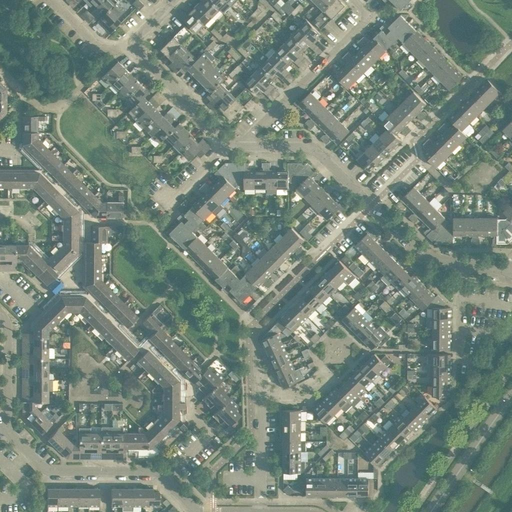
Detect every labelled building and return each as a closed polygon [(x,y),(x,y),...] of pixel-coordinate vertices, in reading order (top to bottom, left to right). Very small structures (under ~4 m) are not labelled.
[(104,0),(89,0),(87,2),(91,6),(87,9),(91,13),(104,0)] [(117,2),(115,0),(104,0),(91,13),(95,17),(98,14),(102,18),(117,2)] [(135,0),(132,3),(139,10),(144,5),(139,0),(135,0)] [(219,10),(210,0),(202,0),(198,4),(212,17),(219,10)] [(227,2),(225,0),(210,0),(219,10),(224,14),(231,6),(227,2)] [(323,11),(334,0),(319,0),(316,3),(323,11)] [(327,23),(331,19),(345,5),(339,0),(334,0),(323,11),(319,15),(327,23)] [(385,0),(389,0),(400,10),(410,0),(385,0)] [(117,2),(102,18),(106,21),(103,25),(111,33),(121,23),(117,19),(125,10),(117,2)] [(212,17),(198,4),(191,11),(204,25),(212,17)] [(204,25),(191,11),(187,15),(184,12),(179,16),(196,33),(204,25)] [(316,18),(324,26),(327,23),(319,15),(316,18)] [(383,31),(396,44),(400,40),(403,43),(415,30),(400,15),(383,31)] [(321,30),(324,26),(316,18),(312,21),(321,30)] [(299,29),(316,45),(320,42),(316,38),(320,34),(307,21),(299,29)] [(186,41),(193,34),(185,26),(178,33),(186,41)] [(292,36),(305,50),(309,46),(312,49),(316,45),(299,29),(292,36)] [(396,44),(383,31),(381,30),(374,37),(386,50),(389,47),(394,52),(395,51),(399,47),(396,44)] [(411,50),(423,38),(415,30),(403,43),(411,50)] [(182,44),(182,45),(186,41),(178,33),(161,50),(168,58),(182,44)] [(284,44),(301,61),(304,57),(301,53),(305,50),(292,36),(284,44)] [(360,39),(378,57),(386,50),(374,37),(368,43),(366,41),(366,40),(363,37),(360,39)] [(419,58),(431,46),(423,38),(411,50),(419,58)] [(358,53),(371,65),(378,57),(360,39),(357,43),(360,46),(362,46),(364,47),(358,53)] [(182,44),(168,58),(172,62),(169,65),(173,69),(190,52),(182,45),(182,44)] [(276,51),(289,65),(293,61),(297,64),(301,61),(284,44),(276,51)] [(426,66),(439,54),(431,46),(419,58),(426,66)] [(269,59),(285,76),(289,72),(286,69),(289,65),(276,51),(269,59)] [(197,60),(190,52),(173,69),(176,73),(180,69),(184,73),(189,69),(188,69),(197,60)] [(345,55),(363,73),(371,65),(358,53),(353,58),(351,57),(351,55),(348,52),(345,55)] [(196,76),(211,61),(204,53),(197,60),(188,69),(189,69),(196,76)] [(434,74),(446,61),(439,54),(426,66),(434,74)] [(343,68),(355,81),(363,73),(345,55),(342,58),(345,61),(347,61),(348,62),(343,68)] [(261,67),(274,80),(278,76),(281,80),(285,76),(269,59),(261,67)] [(111,85),(126,69),(118,61),(103,77),(111,85)] [(211,61),(196,76),(203,84),(219,69),(211,61)] [(442,82),(454,69),(446,61),(434,74),(442,82)] [(253,74),(270,91),(274,87),(270,84),(274,80),(261,67),(253,74)] [(355,81),(343,68),(335,76),(347,88),(355,81)] [(126,69),(111,85),(113,83),(120,90),(134,77),(126,69)] [(211,92),(220,83),(227,76),(219,69),(203,84),(211,92)] [(454,69),(442,82),(450,89),(462,77),(454,69)] [(245,82),(259,95),(263,91),(266,95),(270,91),(253,74),(245,82)] [(134,77),(120,90),(128,98),(141,85),(134,77)] [(480,87),(493,99),(500,92),(487,80),(480,87)] [(211,92),(207,96),(211,100),(207,104),(211,107),(228,91),(220,83),(211,92)] [(129,112),(138,103),(149,92),(141,85),(128,98),(135,106),(129,112)] [(243,90),(252,98),(254,95),(246,87),(243,90)] [(472,95),(485,107),(493,99),(480,87),(472,95)] [(252,98),(243,90),(239,94),(248,102),(252,98)] [(236,98),(235,98),(228,91),(211,107),(215,111),(218,108),(222,112),(236,98)] [(149,92),(138,103),(129,112),(137,120),(155,101),(152,97),(148,101),(145,97),(149,93),(149,92)] [(305,112),(318,100),(310,92),(300,103),(296,100),(293,103),(299,108),(300,107),(305,112)] [(413,92),(405,100),(423,118),(426,115),(423,112),(421,112),(420,110),(426,104),(413,92)] [(244,106),(248,102),(239,94),(235,98),(236,98),(244,106)] [(464,103),(477,115),(485,107),(472,95),(464,103)] [(222,112),(230,120),(244,106),(236,98),(222,112)] [(318,100),(305,112),(311,118),(310,119),(308,120),(305,123),(307,125),(326,107),(318,100)] [(405,100),(398,107),(410,120),(416,114),(417,116),(417,118),(420,121),(423,118),(405,100)] [(155,101),(137,120),(144,128),(160,112),(156,108),(159,105),(155,101)] [(456,111),(469,123),(477,115),(464,103),(456,111)] [(326,107),(307,125),(311,129),(314,126),(314,124),(316,122),(321,128),(333,115),(326,107)] [(398,107),(390,115),(408,133),(411,130),(408,127),(406,127),(405,125),(410,120),(398,107)] [(461,131),(469,123),(456,111),(448,118),(454,124),(461,131)] [(160,112),(144,128),(152,135),(171,117),(167,113),(164,116),(160,112)] [(333,115),(321,128),(327,133),(325,135),(323,135),(320,138),(323,141),(341,123),(333,115)] [(402,133),(405,136),(408,133),(390,115),(382,123),(388,129),(394,135),(395,135),(400,130),(402,131),(402,133)] [(22,133),(37,133),(37,121),(46,121),(46,117),(22,116),(22,133)] [(175,128),(171,124),(174,120),(171,117),(152,135),(160,143),(166,137),(175,128)] [(510,137),(511,135),(511,119),(503,129),(510,137)] [(175,128),(166,137),(174,144),(187,131),(179,123),(175,128)] [(338,141),(338,142),(349,131),(341,123),(323,141),(326,144),(329,141),(329,139),(331,137),(337,143),(338,141)] [(449,130),(447,128),(447,126),(444,123),(442,125),(460,143),(467,136),(461,131),(454,124),(449,130)] [(439,139),(451,151),(460,143),(442,125),(438,129),(441,132),(443,132),(444,134),(439,139)] [(401,141),(395,135),(394,135),(388,129),(380,136),(392,149),(401,141)] [(174,144),(181,152),(195,139),(187,131),(174,144)] [(22,144),(31,153),(41,143),(37,138),(37,133),(22,133),(22,144)] [(380,136),(372,144),(384,157),(392,149),(380,136)] [(426,141),(443,159),(451,151),(439,139),(433,145),(432,143),(432,141),(429,138),(426,141)] [(196,153),(198,155),(200,158),(210,148),(202,139),(199,142),(195,139),(181,152),(189,160),(196,153)] [(443,159),(426,141),(422,144),(426,147),(427,147),(429,149),(423,155),(434,166),(435,167),(443,159)] [(42,164),(56,149),(54,147),(50,151),(41,143),(31,153),(42,164)] [(372,144),(364,152),(377,164),(384,157),(372,144)] [(42,164),(53,175),(63,165),(55,156),(59,152),(56,149),(42,164)] [(364,152),(357,159),(369,172),(377,164),(364,152)] [(244,182),(244,171),(244,163),(225,163),(218,170),(223,176),(235,187),(240,182),(244,182)] [(249,163),(244,163),(244,171),(244,182),(244,188),(255,188),(255,171),(247,171),(247,168),(249,167),(249,163)] [(255,171),(255,188),(266,188),(266,171),(266,163),(262,163),(262,167),(263,169),(263,171),(255,171)] [(277,188),(277,171),(269,171),(269,168),(270,167),(270,163),(266,163),(266,171),(266,188),(277,188)] [(277,188),(288,188),(288,182),(288,163),(283,163),(283,167),(285,169),(285,171),(277,171),(277,188)] [(297,187),(309,176),(314,170),(307,163),(288,163),(288,182),(292,182),(297,187)] [(53,175),(64,186),(78,172),(76,169),(72,173),(63,165),(53,175)] [(235,188),(235,187),(223,176),(218,170),(214,174),(217,177),(219,177),(221,178),(215,184),(228,196),(235,188)] [(318,174),(314,170),(309,176),(297,187),(296,188),(304,196),(316,184),(311,178),(313,177),(315,177),(318,174)] [(11,198),(11,172),(0,172),(0,187),(7,187),(7,198),(11,198)] [(11,172),(11,198),(14,198),(14,187),(26,187),(26,172),(11,172)] [(26,172),(26,187),(32,187),(36,191),(46,180),(39,173),(26,172)] [(75,197),(85,187),(77,178),(81,174),(78,172),(64,186),(75,197)] [(40,210),(57,191),(46,180),(36,191),(45,200),(37,208),(40,210)] [(228,196),(215,184),(210,189),(208,188),(208,186),(205,183),(202,186),(208,191),(220,204),(228,196)] [(316,184),(304,196),(312,204),(330,186),(327,183),(324,186),(324,188),(322,189),(316,184)] [(200,199),(212,211),(220,204),(208,191),(202,186),(199,189),(202,192),(204,192),(205,194),(200,199)] [(320,212),(332,199),(326,194),(328,192),(330,192),(333,189),(330,186),(312,204),(320,212)] [(85,187),(75,197),(86,209),(96,198),(101,194),(98,191),(94,195),(85,187)] [(409,207),(421,194),(414,187),(403,197),(400,194),(396,197),(402,203),(404,201),(409,207)] [(57,191),(40,210),(42,213),(50,205),(58,213),(68,203),(57,191)] [(118,193),(118,202),(106,202),(106,217),(122,217),(122,193),(118,193)] [(421,194),(409,207),(415,212),(413,214),(411,214),(408,217),(411,220),(429,202),(421,194)] [(94,217),(106,217),(106,202),(100,202),(96,198),(86,209),(94,217)] [(204,219),(212,211),(200,199),(192,207),(204,219)] [(332,199),(320,212),(327,220),(338,209),(341,212),(344,209),(339,203),(337,205),(332,199)] [(429,202),(411,220),(414,223),(417,220),(417,218),(419,217),(425,222),(437,210),(429,202)] [(68,203),(58,213),(62,218),(62,224),(77,224),(78,212),(68,203)] [(511,205),(511,204),(503,212),(508,217),(511,221),(511,205)] [(202,222),(204,219),(192,207),(184,215),(186,216),(197,227),(202,222)] [(437,210),(425,222),(430,228),(428,229),(426,229),(423,232),(427,236),(444,219),(445,218),(437,210)] [(182,221),(189,229),(194,233),(199,229),(202,232),(207,227),(202,222),(197,227),(186,216),(182,221)] [(464,235),(464,218),(453,218),(453,219),(453,224),(453,243),(458,243),(458,239),(457,238),(457,235),(464,235)] [(475,244),(475,218),(464,218),(464,235),(472,236),(472,238),(471,239),(471,244),(475,244)] [(486,235),(486,218),(475,218),(475,244),(479,244),(479,239),(478,238),(478,235),(486,235)] [(486,218),(486,235),(494,236),(494,238),(492,239),(492,244),(497,244),(497,219),(497,218),(486,218)] [(444,219),(427,236),(434,243),(453,243),(453,224),(449,224),(444,219)] [(497,219),(497,244),(508,244),(505,219),(497,219)] [(177,241),(189,229),(182,221),(169,233),(177,241)] [(77,224),(62,224),(62,236),(51,236),(51,240),(77,240),(77,224)] [(100,243),(107,243),(107,230),(116,230),(116,226),(92,226),(92,242),(92,243),(100,243)] [(296,248),(302,254),(305,251),(302,248),(300,248),(298,246),(304,240),(292,228),(284,236),(296,248)] [(300,232),(304,236),(309,232),(305,228),(300,232)] [(189,229),(177,241),(185,249),(197,236),(194,233),(189,229)] [(362,253),(375,241),(367,233),(355,245),(362,253)] [(192,257),(205,244),(197,236),(185,249),(192,257)] [(299,257),(302,254),(296,248),(284,236),(276,243),(288,256),(294,251),(296,252),(296,254),(299,257)] [(370,260),(382,248),(375,241),(362,253),(370,260)] [(85,258),(106,258),(106,254),(100,254),(100,243),(92,243),(92,242),(85,242),(85,258)] [(54,245),(69,260),(77,251),(77,243),(56,243),(54,245)] [(268,251),(286,269),(289,266),(286,263),(284,263),(283,262),(288,256),(276,243),(268,251)] [(205,244),(192,257),(200,264),(213,252),(205,244)] [(16,245),(5,245),(5,260),(11,260),(11,271),(16,271),(16,260),(16,245)] [(22,260),(26,264),(36,254),(28,245),(16,245),(16,260),(22,260)] [(57,271),(69,260),(54,245),(52,247),(56,252),(47,260),(57,271)] [(377,267),(389,255),(382,248),(370,260),(377,267)] [(283,272),(286,269),(268,251),(261,259),(273,271),(279,266),(280,267),(280,269),(283,272)] [(208,272),(220,260),(213,252),(200,264),(208,272)] [(47,265),(36,254),(26,264),(37,275),(47,265)] [(384,274),(396,262),(389,255),(377,267),(384,274)] [(85,258),(85,273),(100,274),(100,262),(106,262),(106,258),(85,258)] [(253,267),(271,285),(274,282),(271,279),(269,279),(267,277),(273,271),(261,259),(253,267)] [(220,260),(208,272),(216,280),(228,267),(220,260)] [(332,268),(344,281),(348,285),(356,277),(339,261),(332,268)] [(391,282),(404,269),(396,262),(384,274),(381,278),(388,285),(391,282)] [(47,265),(37,275),(47,285),(57,275),(47,265)] [(236,275),(225,286),(229,290),(237,282),(242,277),(238,273),(241,270),(236,265),(231,270),(236,275)] [(236,275),(231,270),(228,267),(216,280),(223,287),(225,286),(236,275)] [(268,288),(271,285),(253,267),(245,274),(257,287),(263,281),(265,283),(265,285),(268,288)] [(337,288),(344,281),(332,268),(324,275),(337,288)] [(404,269),(391,282),(399,289),(401,287),(411,277),(411,276),(404,269)] [(94,295),(109,280),(108,279),(104,283),(100,279),(100,274),(85,273),(85,286),(94,295)] [(237,282),(250,295),(257,287),(245,274),(242,277),(237,282)] [(408,294),(420,282),(413,274),(411,276),(411,277),(401,287),(408,294)] [(329,295),(337,288),(324,275),(317,283),(329,295)] [(109,280),(94,295),(105,306),(115,295),(107,286),(111,282),(109,280)] [(242,302),(250,295),(237,282),(229,290),(242,302)] [(412,305),(415,301),(427,289),(420,282),(408,294),(411,297),(408,301),(412,305)] [(322,302),(329,295),(317,283),(310,290),(322,302)] [(373,291),(370,288),(368,285),(365,288),(371,293),(373,291)] [(427,289),(415,301),(423,309),(429,303),(435,297),(427,289)] [(315,309),(322,302),(310,290),(303,297),(315,309)] [(115,295),(105,306),(116,317),(131,302),(128,299),(124,303),(115,295)] [(433,318),(450,318),(450,307),(445,307),(445,302),(437,295),(435,297),(429,303),(433,307),(433,318)] [(61,297),(54,303),(65,314),(67,312),(74,312),(73,297),(61,297)] [(85,297),(73,297),(74,312),(79,312),(83,316),(94,306),(85,297)] [(308,316),(315,309),(303,297),(296,304),(308,316)] [(131,302),(116,317),(127,328),(137,317),(129,308),(133,304),(131,302)] [(41,316),(52,327),(56,331),(59,328),(54,324),(65,314),(54,303),(41,316)] [(342,319),(350,327),(366,311),(358,303),(342,319)] [(288,311),(301,324),(308,316),(296,304),(288,311)] [(153,334),(164,324),(164,323),(155,315),(162,308),(159,305),(142,322),(153,333),(153,334)] [(90,331),(105,317),(94,306),(83,316),(91,324),(87,328),(90,331)] [(293,331),(301,324),(288,311),(281,319),(288,326),(293,331)] [(357,334),(369,322),(373,318),(366,311),(350,327),(357,334)] [(33,325),(33,337),(48,337),(48,331),(52,327),(41,316),(33,325)] [(105,338),(116,328),(105,317),(90,331),(92,334),(96,329),(105,338)] [(450,318),(433,318),(432,328),(450,328),(450,318)] [(275,324),(278,327),(282,331),(288,326),(281,319),(275,324)] [(364,341),(376,329),(369,322),(357,334),(364,341)] [(160,349),(170,339),(162,330),(166,326),(164,324),(153,334),(153,333),(148,338),(160,349)] [(276,333),(274,331),(278,327),(275,324),(263,337),(264,339),(262,340),(266,350),(282,342),(277,333),(276,333)] [(116,328),(105,338),(113,346),(105,354),(108,357),(127,339),(116,328)] [(450,328),(432,328),(432,338),(450,338),(450,328)] [(376,329),(364,341),(372,349),(384,337),(376,329)] [(48,337),(33,337),(22,336),(22,341),(33,341),(33,348),(48,348),(48,337)] [(450,338),(432,338),(432,349),(450,349),(450,338)] [(127,339),(108,357),(110,359),(118,351),(127,360),(138,350),(127,339)] [(160,349),(171,361),(185,346),(183,343),(179,347),(170,339),(160,349)] [(270,359),(286,352),(282,342),(266,350),(270,359)] [(182,372),(192,361),(184,352),(188,348),(185,346),(171,361),(182,372)] [(48,359),(48,348),(33,348),(33,354),(22,354),(22,359),(48,359)] [(140,379),(158,361),(147,350),(137,360),(145,369),(138,377),(140,379)] [(275,368),(290,361),(286,352),(270,359),(275,368)] [(392,361),(384,354),(379,359),(374,354),(367,361),(379,374),(392,361)] [(450,365),(450,354),(427,354),(427,365),(450,365)] [(48,369),(48,359),(22,359),(22,363),(33,363),(33,369),(48,369)] [(159,383),(170,372),(158,361),(140,379),(143,382),(150,374),(159,383)] [(198,367),(192,361),(182,372),(187,377),(198,367)] [(279,378),(295,370),(290,361),(275,368),(279,378)] [(367,361),(360,369),(372,381),(379,374),(367,361)] [(310,369),(309,368),(315,365),(313,362),(305,365),(307,370),(310,369)] [(432,375),(450,375),(450,365),(427,365),(427,375),(432,375)] [(223,378),(215,370),(212,373),(207,367),(192,382),(193,383),(197,379),(202,384),(198,388),(205,395),(206,396),(219,382),(220,383),(224,379),(223,378)] [(48,380),(48,369),(33,369),(33,376),(22,376),(22,380),(48,380)] [(360,369),(352,376),(365,388),(372,381),(360,369)] [(295,370),(279,378),(284,387),(299,380),(295,370)] [(170,372),(159,383),(163,387),(163,393),(178,392),(178,381),(170,372)] [(450,375),(432,375),(432,385),(450,385),(450,375)] [(352,376),(345,383),(357,395),(358,395),(365,388),(352,376)] [(48,391),(48,380),(22,380),(22,385),(33,385),(33,391),(48,391)] [(205,395),(201,399),(209,408),(214,404),(218,409),(219,409),(230,399),(224,393),(227,390),(220,383),(219,382),(206,396),(205,395)] [(361,399),(358,395),(357,395),(345,383),(338,390),(348,400),(348,401),(350,403),(350,402),(352,404),(352,405),(354,406),(361,399)] [(450,385),(432,385),(432,396),(439,396),(439,400),(446,400),(446,396),(450,396),(450,385)] [(348,400),(338,390),(336,388),(329,395),(341,408),(341,407),(345,412),(352,405),(352,404),(350,402),(350,403),(348,401),(348,400)] [(48,402),(48,391),(33,391),(33,397),(22,397),(22,402),(36,402),(48,402)] [(157,407),(178,407),(178,392),(163,393),(163,405),(157,405),(157,407)] [(329,395),(321,402),(334,415),(341,408),(329,395)] [(417,404),(429,416),(437,409),(425,396),(417,404)] [(237,406),(230,399),(219,409),(218,409),(211,416),(220,424),(224,420),(229,426),(240,415),(234,409),(237,406)] [(36,408),(36,402),(22,402),(22,414),(30,422),(40,412),(36,408)] [(314,410),(326,422),(334,415),(321,402),(314,410)] [(410,411),(422,424),(429,416),(417,404),(410,411)] [(178,407),(157,407),(157,408),(163,408),(163,414),(158,419),(169,429),(178,420),(178,407)] [(283,421),(301,421),(301,410),(283,410),(283,421)] [(422,424),(410,411),(403,418),(413,429),(412,429),(414,431),(422,424)] [(40,412),(30,422),(41,434),(55,420),(52,416),(48,420),(40,412)] [(405,436),(412,429),(413,429),(403,418),(401,416),(393,423),(405,436)] [(169,429),(158,419),(150,427),(146,422),(143,425),(158,440),(169,429)] [(301,421),(283,421),(283,431),(301,431),(301,421)] [(386,431),(398,443),(405,436),(393,423),(386,431)] [(59,451),(69,441),(61,433),(64,429),(61,426),(47,439),(59,451)] [(105,448),(111,448),(111,427),(101,427),(101,433),(100,433),(100,459),(105,459),(105,448)] [(122,459),(122,448),(122,427),(111,427),(111,448),(117,448),(117,459),(122,459)] [(126,427),(122,427),(122,448),(138,448),(138,433),(126,433),(126,427)] [(138,456),(153,456),(159,451),(153,445),(156,442),(141,427),(138,427),(138,433),(138,448),(138,456)] [(301,431),(283,431),(283,441),(301,441),(301,431)] [(379,438),(391,450),(398,443),(386,431),(379,438)] [(79,459),(83,459),(83,448),(90,448),(90,433),(78,433),(78,445),(79,459)] [(90,433),(90,448),(96,448),(96,459),(100,459),(100,433),(90,433)] [(372,445),(384,457),(391,450),(379,438),(372,445)] [(73,445),(69,441),(59,451),(67,459),(79,459),(78,445),(73,445)] [(300,451),(306,451),(306,441),(301,441),(283,441),(283,451),(301,451),(300,451)] [(364,453),(376,465),(384,457),(372,445),(364,453)] [(301,451),(283,451),(283,462),(300,462),(301,451)] [(300,462),(283,462),(283,472),(300,472),(300,462)] [(317,495),(317,478),(306,478),(306,495),(317,495)] [(327,495),(327,478),(317,478),(317,495),(327,495)] [(337,495),(337,478),(327,478),(327,495),(337,495)] [(347,495),(348,478),(337,478),(337,495),(347,495)] [(358,495),(358,478),(348,478),(347,495),(358,495)] [(358,478),(358,495),(368,495),(369,478),(358,478)] [(57,506),(57,489),(47,489),(46,506),(57,506)] [(68,489),(57,489),(57,506),(68,506),(68,489)] [(78,489),(68,489),(68,506),(78,506),(78,489)] [(88,489),(78,489),(78,506),(88,506),(88,489)] [(88,489),(88,506),(99,506),(99,489),(88,489)] [(122,506),(122,489),(111,489),(111,506),(122,506)] [(132,511),(132,506),(132,489),(122,489),(122,506),(122,511),(132,511)] [(132,506),(142,506),(142,489),(132,489),(132,506)] [(142,489),(142,506),(159,506),(159,492),(156,492),(156,491),(153,491),(153,489),(142,489)]
